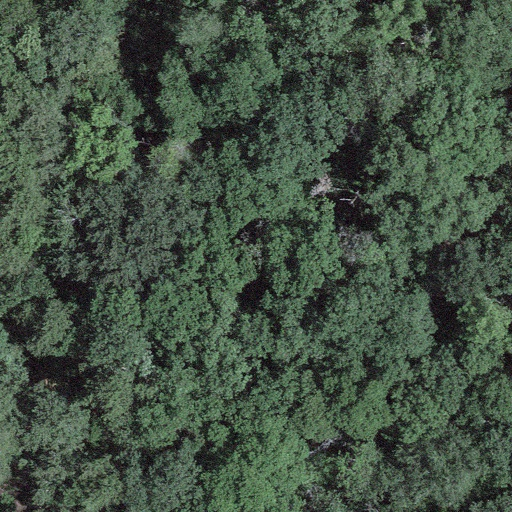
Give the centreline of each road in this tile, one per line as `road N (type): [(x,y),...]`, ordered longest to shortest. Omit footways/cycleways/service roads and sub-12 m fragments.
road 1 (track): [(346,511),(511,125)]
road 2 (track): [(0,369),(12,511)]
